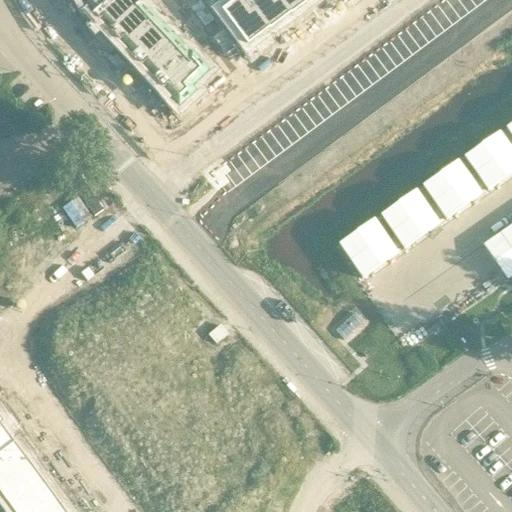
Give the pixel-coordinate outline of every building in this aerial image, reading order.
[(80,0),(86,11),(88,10),(89,11),(92,14),(93,15),(94,16),(110,0),(80,0)] [(93,15),(92,16),(93,17),(94,18),(99,23),(100,25),(99,28),(105,34),(108,33),(109,34),(141,4),(137,0),(110,0),(94,16),(93,15)] [(245,0),(224,0),(216,6),(248,49),(263,38),(268,34),(269,33),(270,33),(245,0)] [(278,0),(245,0),(270,33),(269,33),(270,34),(285,23),(290,19),(291,18),(292,18),(278,0)] [(311,0),(278,0),(292,18),(291,18),(292,19),(292,18),(306,8),(312,4),(313,3),(311,0)] [(200,1),(190,8),(197,18),(207,11),(200,1)] [(141,4),(109,34),(120,45),(124,51),(125,52),(158,22),(141,4)] [(207,11),(197,18),(205,27),(214,20),(207,11)] [(158,22),(125,52),(126,53),(131,58),(133,60),(131,63),(137,69),(141,68),(142,69),(174,40),(158,22)] [(223,29),(212,37),(231,62),(242,54),(223,29)] [(174,40),(142,69),(152,81),(157,86),(158,87),(190,57),(189,56),(174,40)] [(190,57),(158,87),(159,88),(164,93),(167,97),(166,101),(172,107),(176,106),(179,110),(197,93),(193,89),(210,73),(193,55),(192,54),(189,56),(190,57)] [(0,136),(19,132),(0,111),(0,136)] [(0,417),(0,468),(22,452),(12,440),(12,441),(8,436),(12,433),(0,417)] [(22,452),(0,468),(0,496),(1,498),(36,471),(28,460),(22,452)] [(36,471),(1,498),(11,511),(22,511),(50,490),(36,471)] [(50,490),(22,511),(61,511),(65,510),(50,490)]
